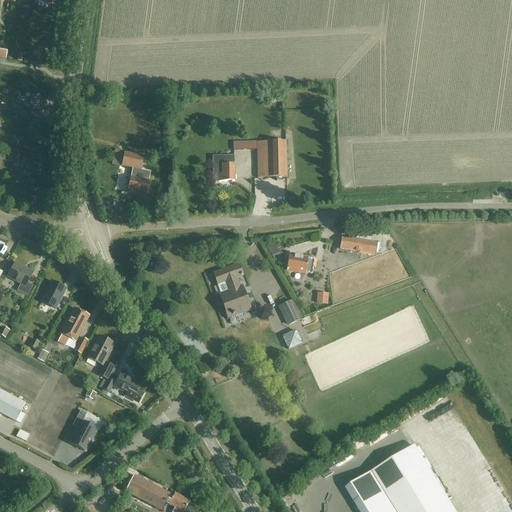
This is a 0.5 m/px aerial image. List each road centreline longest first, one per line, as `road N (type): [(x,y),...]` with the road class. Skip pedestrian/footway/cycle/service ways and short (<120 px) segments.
road 1 (unclassified): [(96,230),(511,206)]
road 2 (tertiary): [(82,190),(74,142),(84,0)]
road 3 (tertiary): [(184,401),(108,265)]
road 4 (residential): [(79,490),(184,401)]
road 5 (tertiary): [(254,511),(184,401)]
